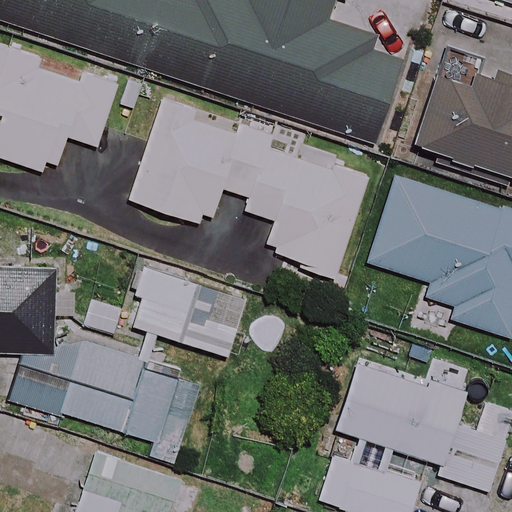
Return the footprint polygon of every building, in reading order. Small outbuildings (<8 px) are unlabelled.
[(0,0),(0,16),(375,144),(402,63),(367,52),(373,37),(327,21),(333,0),(0,0)] [(0,156),(41,170),(44,160),(57,165),(67,135),(96,145),(117,83),(0,43),(0,156)] [(511,75),(446,54),(438,77),(416,144),(511,175),(511,75)] [(301,261),(298,270),(333,281),(366,180),(264,147),(269,133),(238,123),(235,133),(192,119),(195,109),(162,98),(129,200),(199,223),(202,213),(211,216),(220,187),(248,196),(243,209),(275,219),(267,244),(276,247),(274,252),(301,261)] [(511,209),(394,175),(369,261),(432,280),(428,295),(455,303),(451,318),(509,335),(511,325),(511,209)] [(247,296),(147,265),(128,326),(228,357),(247,296)] [(58,270),(0,266),(0,351),(52,355),(58,270)] [(197,376),(84,343),(73,379),(19,363),(9,397),(176,446),(197,376)] [(501,443),(511,414),(482,404),(473,434),(452,427),(466,386),(427,373),(423,386),(356,364),(335,428),(440,463),(436,474),(485,491),(501,443)] [(166,511),(179,479),(97,449),(73,511),(166,511)] [(383,468),(332,453),(318,500),(356,511),(408,511),(416,489),(380,478),(383,468)]
